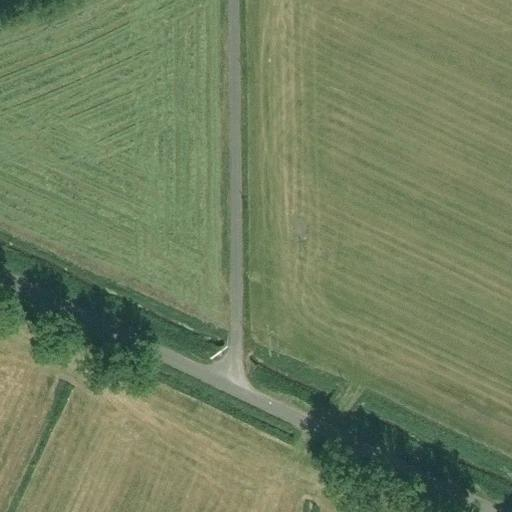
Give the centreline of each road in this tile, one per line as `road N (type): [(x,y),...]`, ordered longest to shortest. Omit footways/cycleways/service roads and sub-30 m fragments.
road 1 (residential): [(0,281),(488,511)]
road 2 (track): [(221,388),(240,342),(231,0)]
